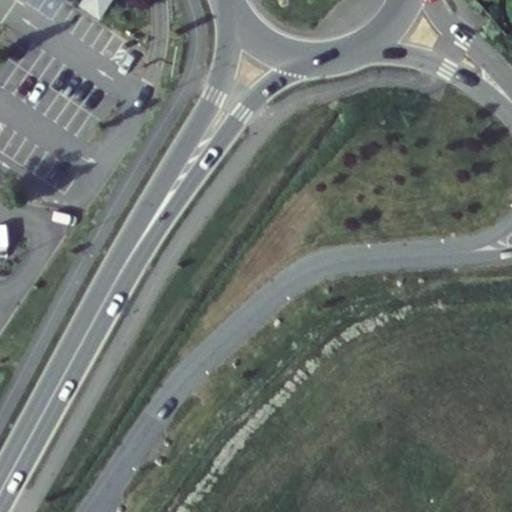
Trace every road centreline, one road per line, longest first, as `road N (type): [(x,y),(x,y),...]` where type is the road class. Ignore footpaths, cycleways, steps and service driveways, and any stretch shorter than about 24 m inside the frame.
road 1 (primary): [(0,495),(140,239)]
road 2 (primary): [(140,239),(263,89),(323,60)]
road 3 (primary): [(230,9),(218,91),(140,239)]
